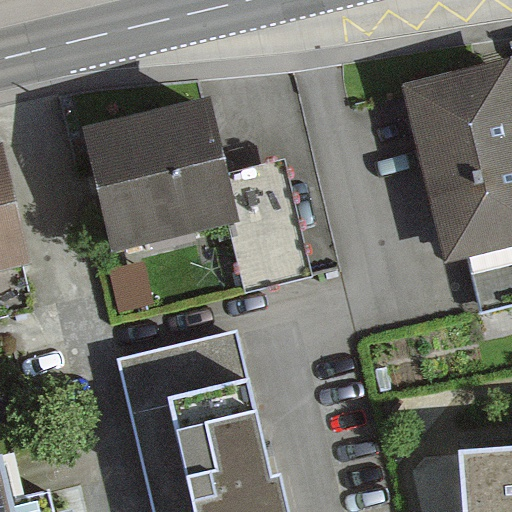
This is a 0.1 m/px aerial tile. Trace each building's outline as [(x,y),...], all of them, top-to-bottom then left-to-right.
[(511,91),(421,111),(453,261),(511,248),(511,91)] [(226,114),(88,147),(115,258),(253,225),(226,114)] [(22,164),(0,169),(0,284),(49,272),(22,164)] [(511,308),(511,279),(478,281),(479,309),(511,308)] [(157,311),(156,282),(117,284),(118,313),(157,311)] [(239,336),(126,360),(159,511),(288,511),(281,481),(271,483),(239,336)] [(511,511),(511,457),(458,461),(461,511),(511,511)] [(18,501),(10,465),(0,467),(0,511),(52,511),(48,494),(18,501)]
